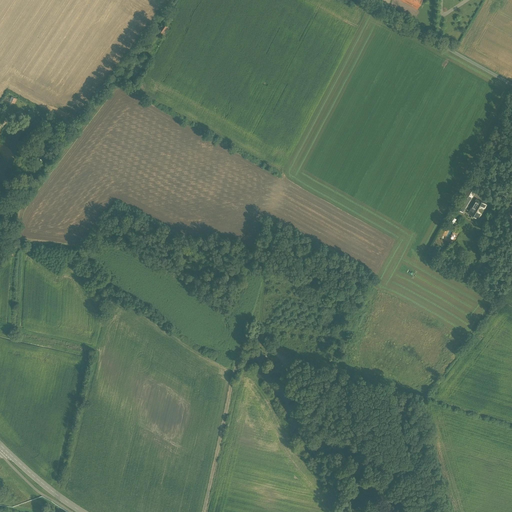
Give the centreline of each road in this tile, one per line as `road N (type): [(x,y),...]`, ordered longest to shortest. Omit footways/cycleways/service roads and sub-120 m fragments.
road 1 (unclassified): [(511,85),(357,0)]
road 2 (track): [(202,511),(239,350)]
